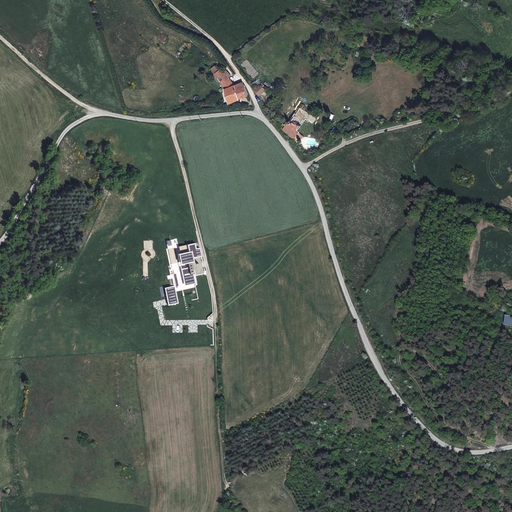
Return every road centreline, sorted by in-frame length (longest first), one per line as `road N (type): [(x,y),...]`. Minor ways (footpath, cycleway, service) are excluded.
road 1 (track): [(101,110),(146,120),(260,112),(303,164),(357,323),(410,419),(466,453),(511,442)]
road 2 (track): [(101,110),(69,126),(0,242)]
road 3 (track): [(0,35),(101,110)]
